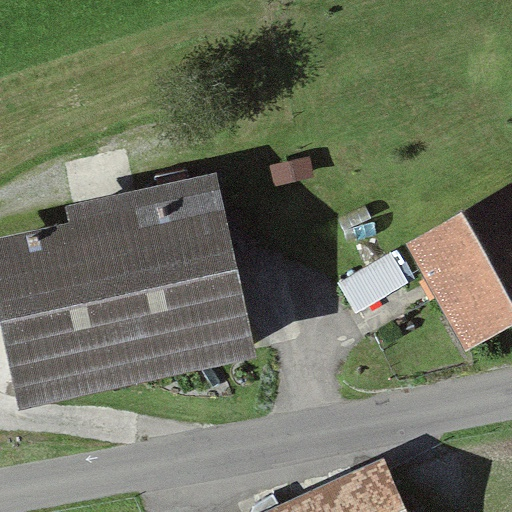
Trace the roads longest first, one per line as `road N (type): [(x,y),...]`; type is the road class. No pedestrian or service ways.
road 1 (track): [(337,423),(298,255),(235,141),(0,196)]
road 2 (tertiary): [(511,392),(0,495)]
road 3 (track): [(0,403),(263,439)]
